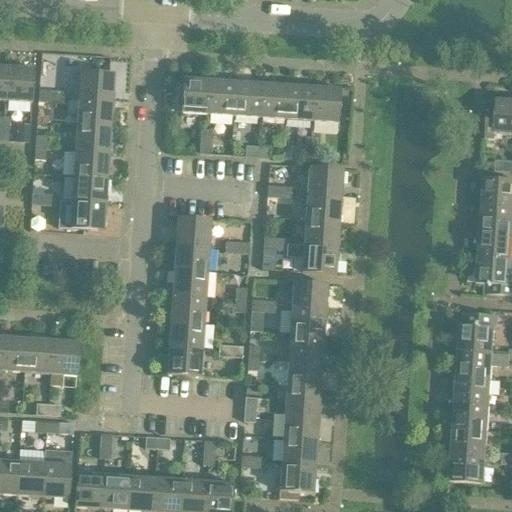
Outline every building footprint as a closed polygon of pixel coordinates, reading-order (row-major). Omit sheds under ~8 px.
[(7,69),(5,104),(32,105),(34,71),(7,69)] [(80,74),(78,101),(112,103),(114,76),(80,74)] [(180,115),(207,117),(209,83),(183,81),(180,115)] [(207,117),(233,119),(235,85),(209,83),(207,117)] [(233,119),(259,121),(261,86),(235,85),(233,119)] [(259,121),(285,122),(287,88),(261,86),(259,121)] [(285,122),(311,124),(313,90),(287,88),(285,122)] [(313,90),(311,124),(338,126),(340,92),(313,90)] [(38,104),(50,105),(51,94),(39,93),(38,104)] [(51,94),(50,105),(62,106),(63,94),(51,94)] [(78,101),(76,127),(110,129),(112,103),(78,101)] [(496,136),(511,137),(511,102),(497,102),(497,105),(488,104),(485,141),(495,142),(496,136)] [(0,119),(0,131),(9,132),(9,120),(0,119)] [(76,127),(74,153),(109,155),(110,129),(76,127)] [(9,132),(0,131),(0,143),(8,144),(9,132)] [(36,131),(35,150),(46,151),(47,139),(42,139),(43,131),(36,131)] [(201,133),(200,145),(211,145),(212,133),(201,133)] [(304,140),(304,152),(315,152),(316,140),(304,140)] [(211,145),(200,145),(199,157),(210,157),(211,145)] [(245,160),(256,160),(257,149),(245,148),(245,160)] [(257,149),(256,160),(268,161),(269,150),(257,149)] [(46,151),(35,150),(34,162),(45,163),(46,151)] [(315,152),(304,152),(303,164),(314,164),(315,152)] [(74,153),(73,179),(107,181),(109,155),(74,153)] [(308,170),(307,197),(341,199),(343,172),(308,170)] [(73,179),(71,205),(105,207),(107,181),(73,179)] [(511,183),(484,181),(482,208),(511,209),(511,183)] [(266,200),(278,201),(279,189),(267,189),(266,200)] [(279,189),(278,201),(290,201),(291,190),(279,189)] [(31,208),(43,208),(44,197),(32,197),(31,208)] [(44,197),(43,208),(55,209),(56,198),(44,197)] [(307,197),(305,223),(339,225),(341,199),(307,197)] [(105,207),(71,205),(69,231),(104,234),(105,207)] [(511,209),(482,208),(480,234),(511,236),(511,209)] [(177,220),(175,247),(209,249),(211,222),(177,220)] [(305,223),(303,249),(337,251),(339,225),(305,223)] [(511,236),(480,234),(478,260),(511,262),(511,236)] [(263,252),(275,252),(275,241),(263,240),(263,252)] [(275,241),(275,252),(287,253),(287,247),(287,242),(275,241)] [(224,256),(236,256),(237,245),(225,244),(224,256)] [(237,245),(236,256),(248,257),(249,246),(237,245)] [(175,247),(173,273),(207,275),(209,249),(175,247)] [(337,251),(303,249),(287,247),(287,253),(286,260),(302,261),(301,275),(335,278),(337,251)] [(511,269),(511,262),(478,260),(477,286),(485,287),(485,297),(511,298),(511,274),(511,275),(511,269)] [(173,273),(171,299),(205,301),(207,275),(173,273)] [(293,285),(291,311),(325,314),(327,287),(293,285)] [(235,291),(234,303),(245,303),(246,291),(235,291)] [(171,299),(170,325),(204,327),(205,301),(171,299)] [(245,303),(234,303),(233,315),(245,315),(245,303)] [(251,314),(263,315),(263,304),(251,303),(251,314)] [(263,304),(263,315),(275,316),(275,305),(263,304)] [(291,311),(289,337),(323,340),(325,314),(291,311)] [(460,327),(459,354),(493,356),(495,330),(479,329),(480,317),(463,316),(462,327),(460,327)] [(170,325),(168,351),(202,353),(204,327),(170,325)] [(289,337),(287,363),(322,365),(323,340),(289,337)] [(0,346),(0,373),(24,375),(26,341),(1,339),(0,346)] [(24,375),(50,377),(52,343),(26,341),(24,375)] [(52,343),(50,377),(49,389),(62,390),(62,378),(77,379),(79,344),(52,343)] [(218,359),(230,360),(230,349),(218,348),(218,359)] [(230,349),(230,360),(242,361),(242,350),(230,349)] [(248,349),(248,361),(259,361),(260,349),(248,349)] [(202,353),(168,351),(166,377),(200,380),(202,353)] [(459,354),(457,380),(491,382),(492,368),(508,370),(509,363),(509,357),(493,356),(459,354)] [(259,361),(248,361),(247,373),(258,373),(259,361)] [(287,363),(286,389),(320,392),(322,365),(287,363)] [(457,380),(455,406),(489,408),(491,382),(457,380)] [(286,389),(284,415),(318,417),(320,392),(286,389)] [(245,400),(244,412),(255,413),(259,413),(260,407),(256,406),(256,401),(245,400)] [(455,406),(453,432),(487,434),(489,408),(455,406)] [(36,418),(47,419),(48,407),(36,407),(36,418)] [(48,407),(47,419),(59,419),(60,408),(48,407)] [(255,413),(244,412),(243,424),(255,425),(255,413)] [(284,415),(282,441),(316,443),(318,417),(284,415)] [(34,435),(46,436),(47,424),(35,424),(34,435)] [(47,424),(46,436),(58,436),(59,425),(47,424)] [(453,432),(452,458),(486,460),(487,434),(453,432)] [(100,437),(99,449),(110,450),(111,438),(100,437)] [(144,451),(156,452),(157,441),(145,440),(144,451)] [(157,441),(156,452),(169,453),(169,442),(157,441)] [(282,441),(281,467),(315,469),(316,443),(282,441)] [(204,444),(203,456),(214,457),(215,445),(204,444)] [(110,450),(99,449),(98,461),(110,462),(110,450)] [(214,457),(203,456),(202,468),(213,469),(214,457)] [(502,467),(511,467),(511,456),(502,456),(502,467)] [(486,460),(452,458),(450,485),(484,487),(486,460)] [(240,470),(252,471),(253,460),(241,459),(240,470)] [(253,460),(252,471),(264,472),(265,460),(253,460)] [(0,497),(16,498),(18,464),(0,462),(0,497)] [(16,498),(42,500),(44,466),(18,464),(16,498)] [(44,466),(42,500),(68,502),(71,467),(44,466)] [(315,469),(281,467),(279,494),(278,502),(298,503),(298,495),(313,496),(315,469)] [(74,510),(100,511),(103,477),(76,476),(74,510)] [(100,511),(105,511),(126,511),(129,479),(103,477),(100,511)] [(126,511),(152,511),(155,481),(129,479),(126,511)] [(152,511),(178,511),(181,483),(155,481),(152,511)] [(178,511),(204,511),(207,485),(181,483),(178,511)] [(207,485),(204,511),(231,511),(233,486),(207,485)]
